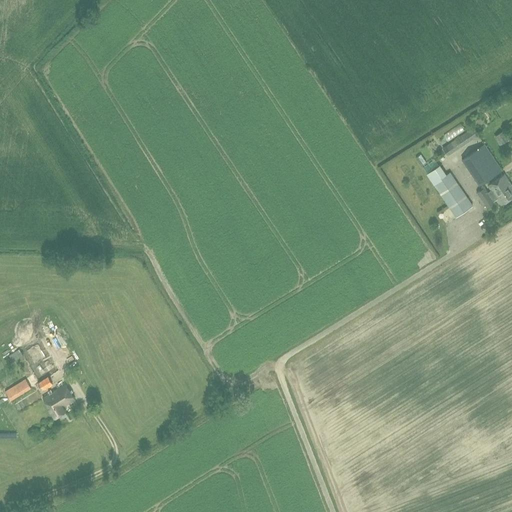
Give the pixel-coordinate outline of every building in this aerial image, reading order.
[(470,128),(445,150),(449,155),(474,132),(470,128)] [(501,170),(484,145),(464,158),(481,184),(501,170)] [(472,205),(450,173),(447,168),(439,174),(431,179),(434,184),(433,184),(456,217),(472,205)] [(511,186),(504,174),(487,185),(491,190),(487,193),(484,188),(477,193),(486,207),(493,202),(493,201),(496,199),(500,205),(511,197),(511,186)] [(19,349),(9,355),(13,361),(23,355),(19,349)] [(33,376),(6,393),(11,401),(38,384),(33,376)] [(48,376),(38,383),(42,390),(53,383),(48,376)] [(65,384),(42,398),(54,418),(65,411),(62,407),(74,399),(65,384)]
